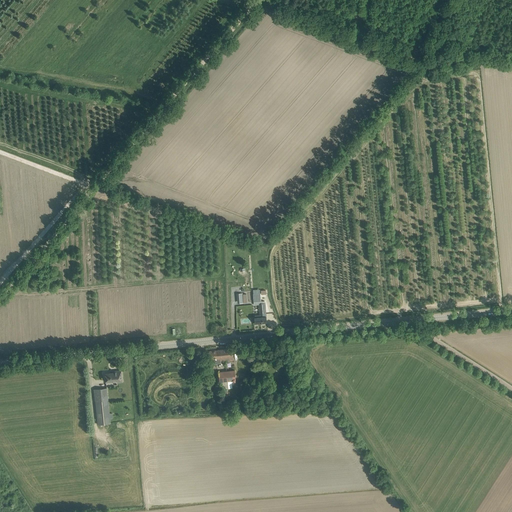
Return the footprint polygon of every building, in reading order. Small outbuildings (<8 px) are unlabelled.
[(260,315),(255,315),(255,317),(255,323),(267,322),(266,316),(266,314),(260,315)] [(232,348),(218,350),(218,355),(222,355),(222,357),(221,357),(221,361),(226,360),(226,361),(234,360),(232,348)] [(218,355),(218,350),(207,351),(208,358),(208,363),(214,362),(214,364),(221,363),(220,361),(221,361),(221,357),(222,357),(222,355),(218,355)] [(122,381),(121,370),(113,371),(114,372),(105,373),(106,382),(117,381),(117,382),(122,381)] [(235,370),(226,371),(227,381),(236,380),(235,370)] [(226,371),(218,371),(219,382),(220,382),(221,389),(228,388),(227,381),(226,371)] [(98,424),(110,423),(110,418),(113,418),(112,413),(109,413),(107,388),(94,389),(98,424)]
